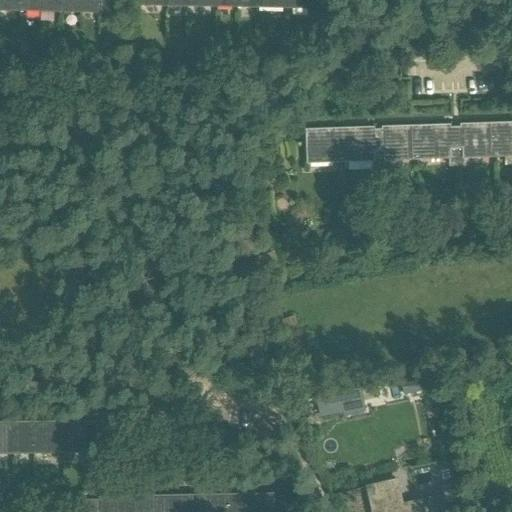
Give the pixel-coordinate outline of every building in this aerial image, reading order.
[(0,0),(0,10),(121,12),(121,2),(137,3),(137,5),(308,7),(307,0),(0,0)] [(373,128),(307,130),(308,162),(373,160),(373,168),(386,167),(385,159),(450,157),(450,165),(464,165),(464,157),(511,154),(511,122),(461,125),(462,127),(450,127),(450,125),(383,127),(383,130),(373,130),(373,128)] [(254,257),(227,268),(236,288),(281,270),(274,252),(255,260),(254,257)] [(295,317),(282,320),(289,351),(303,347),(295,317)] [(420,377),(382,384),(385,400),(423,393),(420,377)] [(84,421),(0,422),(0,452),(84,451),(84,421)] [(396,480),(367,486),(372,511),(445,511),(441,496),(402,505),(396,480)] [(101,499),(85,499),(85,511),(272,511),(273,494),(101,497),(101,499)]
